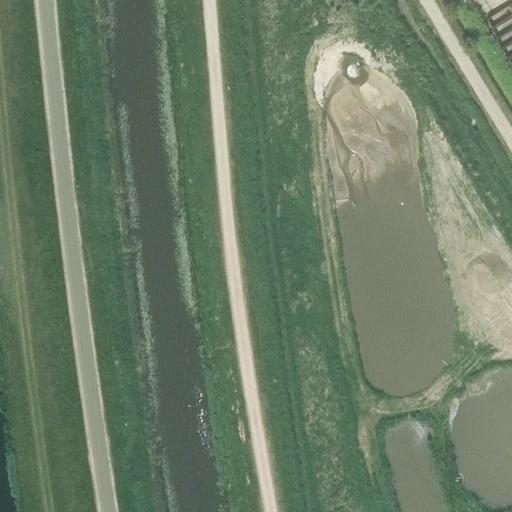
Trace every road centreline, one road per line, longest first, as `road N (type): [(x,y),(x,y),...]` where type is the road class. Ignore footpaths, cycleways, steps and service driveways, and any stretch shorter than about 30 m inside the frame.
road 1 (track): [(273,511),(233,265),(206,0)]
road 2 (unclassified): [(103,511),(69,282),(44,0)]
road 3 (track): [(424,0),(511,145)]
